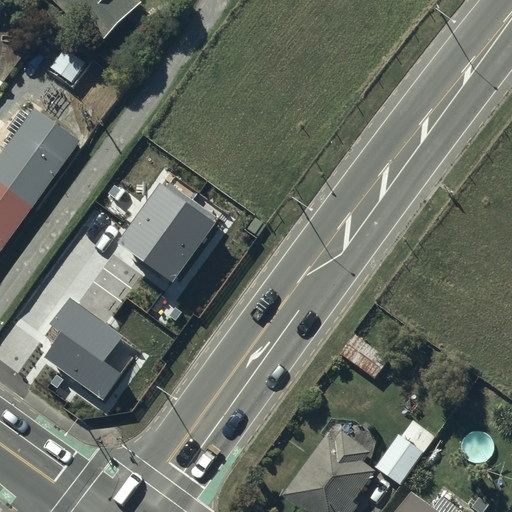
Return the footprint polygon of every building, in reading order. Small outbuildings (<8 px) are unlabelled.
[(46,0),(99,55),(143,12),(130,0),(46,0)] [(35,119),(0,167),(0,260),(79,151),(35,119)] [(122,244),(170,280),(212,222),(164,187),(122,244)] [(103,400),(140,353),(84,308),(47,355),(103,400)] [(357,329),(342,349),(376,375),(391,353),(357,329)] [(400,429),(376,462),(400,481),(435,432),(414,416),(403,431),(400,429)] [(328,427),(282,490),(311,511),(341,511),(346,507),(352,511),(360,501),(353,496),(375,466),(365,458),(372,447),(341,424),(335,433),(328,427)] [(450,511),(412,485),(393,511),(450,511)]
